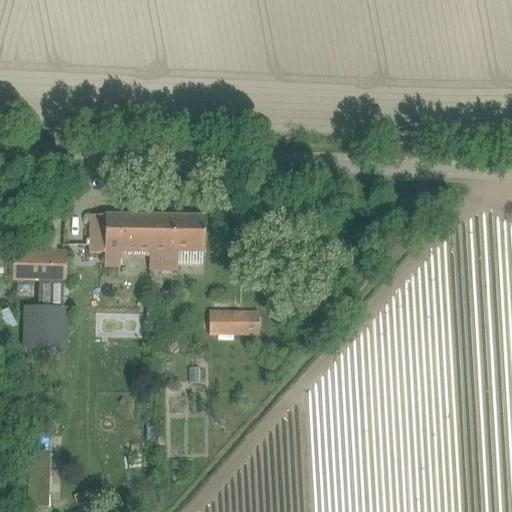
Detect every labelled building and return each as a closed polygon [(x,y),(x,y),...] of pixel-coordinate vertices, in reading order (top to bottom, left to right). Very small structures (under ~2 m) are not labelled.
[(119,253),(151,253),(151,252),(171,253),(171,217),(90,216),(90,236),(89,254),(104,254),(104,268),(119,268),(119,253)] [(151,252),(151,253),(151,271),(178,272),(178,253),(204,253),(205,237),(205,217),(171,217),(171,253),(151,252)] [(12,281),(66,282),(66,254),(13,253),(12,281)] [(258,336),(259,315),(209,314),(208,336),(232,337),(232,336),(258,336)] [(199,369),(189,369),(189,384),(199,384),(199,369)]
